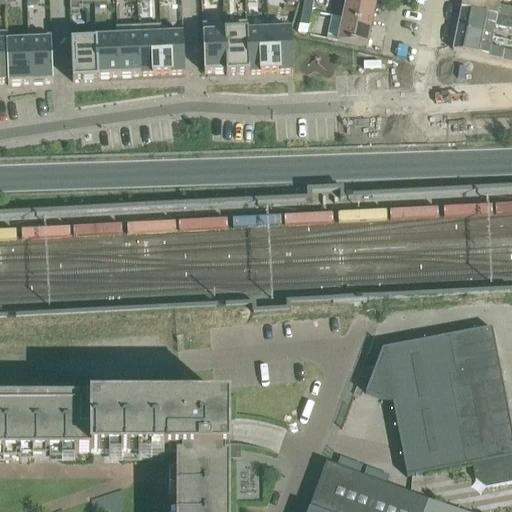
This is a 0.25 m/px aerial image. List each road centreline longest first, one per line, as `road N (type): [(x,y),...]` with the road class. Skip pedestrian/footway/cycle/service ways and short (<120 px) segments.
road 1 (residential): [(0,135),(192,107),(261,111),(511,92)]
road 2 (residential): [(290,511),(350,351)]
road 3 (residential): [(350,351),(209,363)]
